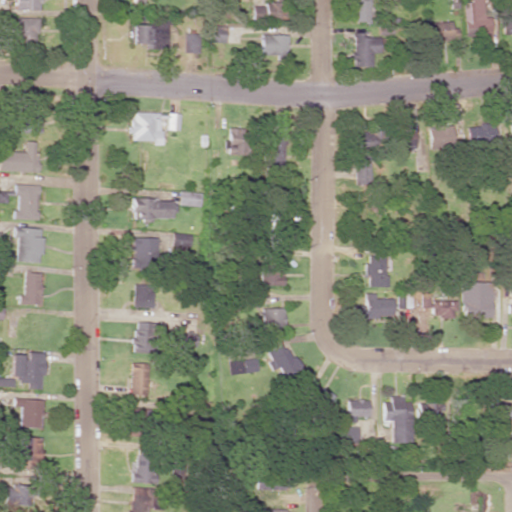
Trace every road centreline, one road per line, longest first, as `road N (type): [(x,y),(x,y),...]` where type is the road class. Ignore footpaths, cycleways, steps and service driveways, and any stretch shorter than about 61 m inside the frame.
road 1 (residential): [(511,81),(322,95),(0,75)]
road 2 (residential): [(84,0),(86,511)]
road 3 (residential): [(511,358),(324,358),(322,95)]
road 4 (residential): [(511,479),(319,481)]
